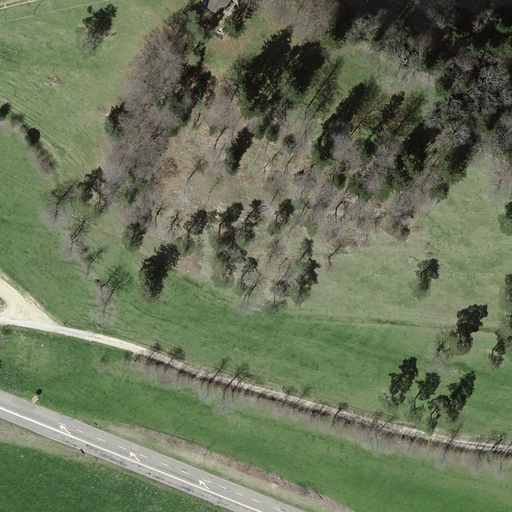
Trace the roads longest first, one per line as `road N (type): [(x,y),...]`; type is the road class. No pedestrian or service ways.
road 1 (track): [(511,449),(428,435),(137,348),(0,319)]
road 2 (primary): [(0,403),(273,511)]
